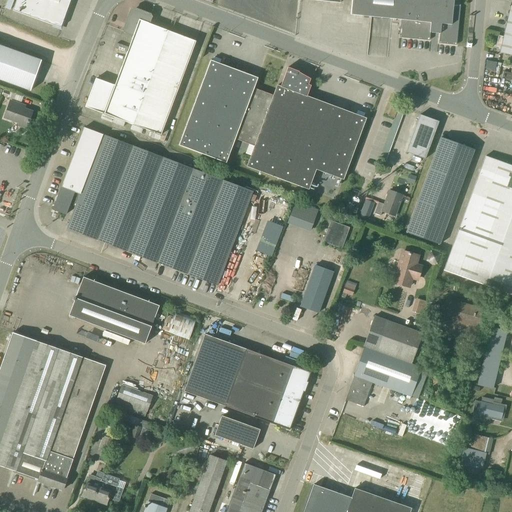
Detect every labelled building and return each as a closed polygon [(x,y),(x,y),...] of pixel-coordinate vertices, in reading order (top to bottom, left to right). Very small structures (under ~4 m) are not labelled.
[(10,10),(13,0),(7,0),(5,8),(10,10)] [(61,28),(70,0),(16,0),(13,11),(61,28)] [(456,46),(460,5),(453,5),(453,0),(305,0),(340,3),(340,0),(352,0),(351,15),(401,20),(399,38),(429,41),(430,33),(439,34),(438,44),(456,46)] [(161,136),(196,42),(149,24),(151,18),(150,15),(135,10),(131,12),(124,30),(125,33),(133,36),(118,77),(115,86),(98,80),(87,108),(161,136)] [(503,37),(511,38),(511,22),(507,22),(503,37)] [(511,38),(503,37),(498,36),(495,48),(501,49),(500,53),(511,55),(511,38)] [(0,80),(30,91),(41,60),(0,45),(0,80)] [(273,96),(254,89),(258,78),(210,60),(178,146),(226,163),(235,139),(254,147),(247,167),(308,190),(316,170),(342,180),(365,118),(307,97),(311,86),(306,84),(307,80),(298,75),(299,72),(287,68),(280,87),(277,86),(273,96)] [(511,74),(503,72),(502,78),(511,80),(511,74)] [(7,99),(10,93),(4,90),(1,96),(7,99)] [(27,126),(32,112),(20,108),(21,105),(10,101),(4,118),(27,126)] [(393,118),(398,107),(392,104),(387,116),(393,118)] [(419,115),(405,153),(424,160),(438,122),(419,115)] [(252,192),(193,170),(102,135),(84,128),(63,184),(62,188),(61,187),(53,210),(66,215),(70,204),(75,206),(67,229),(217,286),(252,192)] [(168,133),(162,143),(168,146),(174,136),(168,133)] [(440,138),(405,233),(439,245),(474,150),(440,138)] [(511,295),(511,166),(485,156),(443,271),(511,295)] [(416,178),(408,175),(406,182),(413,185),(416,178)] [(395,216),(402,196),(389,191),(384,205),(378,203),(374,214),(380,216),(382,212),(395,216)] [(314,229),(319,211),(296,204),(294,212),(292,211),(289,222),(314,229)] [(355,214),(357,208),(346,204),(344,210),(355,214)] [(342,249),(346,236),(349,228),(330,222),(323,242),(342,249)] [(436,266),(440,255),(430,251),(426,261),(436,266)] [(417,280),(421,267),(416,265),(418,257),(402,252),(393,283),(409,287),(412,279),(417,280)] [(318,313),(333,272),(315,266),(300,307),(318,313)] [(158,306),(83,278),(68,316),(144,345),(158,306)] [(346,281),(341,293),(351,297),(356,285),(346,281)] [(423,315),(426,302),(415,299),(411,312),(423,315)] [(477,342),(485,310),(445,299),(436,330),(477,342)] [(195,320),(169,311),(168,312),(162,331),(163,331),(188,340),(195,320)] [(411,362),(421,334),(374,317),(364,345),(411,362)] [(365,338),(366,333),(357,330),(356,335),(365,338)] [(63,490),(67,479),(66,478),(105,366),(12,333),(0,368),(0,466),(38,479),(37,481),(45,484),(44,486),(49,488),(50,486),(63,490)] [(204,335),(184,392),(289,430),(303,392),(304,392),(308,383),(307,382),(310,373),(204,335)] [(285,349),(297,353),(300,347),(287,343),(285,349)] [(421,369),(421,367),(365,346),(353,376),(354,376),(345,400),(363,407),(372,382),(411,397),(421,369)] [(499,360),(483,356),(476,385),(492,389),(499,360)] [(428,371),(421,369),(411,397),(417,399),(428,371)] [(146,412),(152,396),(121,385),(115,401),(146,412)] [(493,400),(481,397),(480,402),(474,400),(472,413),(473,413),(472,418),(477,419),(477,422),(484,424),(485,418),(502,422),(506,405),(492,402),(493,400)] [(150,431),(151,424),(138,420),(138,419),(124,415),(122,422),(132,425),(128,436),(141,440),(144,429),(150,431)] [(253,450),(260,430),(221,416),(214,436),(253,450)] [(398,435),(401,427),(389,422),(385,430),(398,435)] [(108,460),(115,441),(112,440),(116,428),(106,425),(95,456),(94,458),(103,462),(105,459),(108,460)] [(488,455),(492,439),(473,435),(469,451),(488,455)] [(198,449),(195,442),(191,443),(191,442),(174,448),(177,457),(194,451),(198,449)] [(484,461),(461,455),(459,463),(482,468),(484,461)] [(207,511),(225,463),(209,457),(189,511),(207,511)] [(261,511),(269,491),(271,491),(276,476),(244,463),(225,511),(261,511)] [(86,484),(82,497),(94,501),(103,474),(97,472),(96,477),(88,474),(85,484),(86,484)] [(103,474),(94,501),(106,505),(108,499),(119,502),(123,489),(116,487),(118,482),(117,478),(103,474)] [(351,498),(313,485),(303,511),(410,511),(411,509),(354,489),(351,498)] [(165,511),(169,501),(151,494),(148,502),(144,511),(165,511)]
